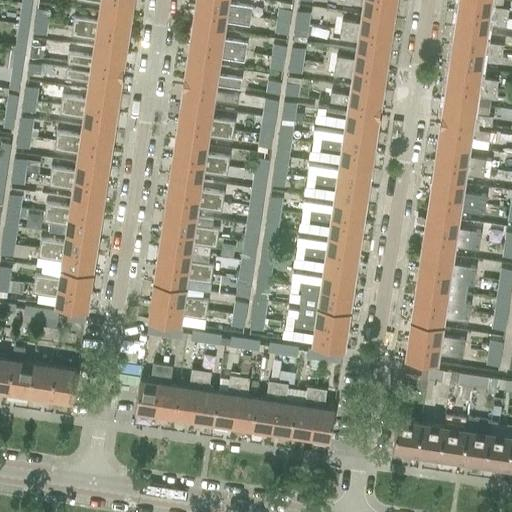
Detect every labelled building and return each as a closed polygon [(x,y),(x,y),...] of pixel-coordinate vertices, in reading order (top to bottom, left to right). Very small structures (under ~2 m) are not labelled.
[(91,0),(99,1),(97,11),(129,15),(130,0),(91,0)] [(195,0),(195,7),(244,14),(245,5),(238,4),(227,2),(227,0),(195,0)] [(238,0),(238,4),(245,5),(244,14),(257,16),(259,0),(238,0)] [(362,4),(360,13),(391,18),(394,0),(393,0),(343,0),(344,1),(362,4)] [(458,0),(457,9),(506,16),(507,7),(501,6),(502,0),(458,0)] [(21,7),(18,24),(27,25),(30,8),(21,7)] [(195,7),(192,25),(223,29),(225,20),(242,23),(244,14),(195,7)] [(278,7),(276,20),(285,21),(287,21),(288,21),(290,9),(278,7)] [(37,9),(35,20),(47,22),(49,10),(37,9)] [(457,9),(454,27),(503,34),(506,16),(457,9)] [(297,10),(295,22),(308,24),(310,12),(297,10)] [(78,16),(77,26),(126,33),(129,15),(97,11),(96,19),(78,16)] [(341,19),(340,28),(389,36),(391,18),(360,13),(359,22),(341,19)] [(35,20),(34,33),(46,34),(47,22),(35,20)] [(276,20),(274,31),(285,33),(286,33),(288,21),(287,21),(285,21),(276,20)] [(295,22),(293,35),(294,35),(296,35),(306,36),(308,24),(295,22)] [(18,24),(16,39),(25,41),(27,25),(18,24)] [(192,25),(190,43),(238,50),(239,41),(222,38),(223,29),(192,25)] [(76,34),(74,43),(123,51),(126,33),(77,26),(76,34)] [(454,27),(452,45),(500,52),(503,34),(454,27)] [(340,28),(338,37),(356,40),(355,49),(386,54),(389,36),(340,28)] [(73,53),(72,62),(121,70),(123,51),(74,43),(73,53)] [(190,43),(187,61),(218,65),(219,56),(237,58),(238,50),(190,43)] [(30,44),(29,57),(72,62),(73,53),(43,49),(44,46),(30,44)] [(272,44),(271,55),(280,57),(282,57),(283,57),(285,46),(272,44)] [(452,45),(449,63),(479,68),(480,58),(499,61),(500,52),(452,45)] [(292,46),(290,58),(302,60),(304,48),(292,46)] [(336,55),(334,64),(383,72),(386,54),(355,49),(354,57),(336,55)] [(14,50),(12,67),(20,68),(23,51),(14,50)] [(271,55),(269,67),(280,69),(281,69),(283,57),(282,57),(280,57),(271,55)] [(290,58),(288,71),(290,71),(300,72),(302,60),(290,58)] [(187,61),(184,78),(204,81),(203,88),(214,89),(215,83),(233,85),(234,76),(217,73),(218,65),(187,61)] [(28,63),(26,75),(40,76),(41,64),(28,63)] [(449,63),(446,81),(495,88),(496,79),(478,76),(479,68),(449,63)] [(351,76),(350,85),(381,90),(383,72),(334,64),(333,73),(351,76)] [(12,67),(9,84),(10,84),(18,86),(20,68),(12,67)] [(71,67),(70,77),(75,78),(87,80),(86,89),(117,93),(120,75),(100,72),(71,67)] [(183,85),(180,104),(211,108),(213,99),(231,101),(232,92),(214,89),(203,88),(204,81),(184,78),(183,85)] [(265,90),(265,91),(278,93),(280,81),(267,79),(265,90)] [(286,81),(284,95),(298,96),(300,83),(286,81)] [(446,81),(444,99),(474,104),(488,106),(490,96),(494,97),(495,88),(446,81)] [(330,90),(329,101),(347,103),(346,109),(357,111),(358,105),(378,108),(381,90),(350,85),(332,82),(330,90)] [(25,86),(24,97),(36,99),(37,87),(25,86)] [(66,97),(65,104),(114,111),(117,93),(86,89),(68,86),(67,95),(66,97)] [(8,93),(5,109),(6,110),(7,110),(14,111),(17,95),(9,93),(8,93)] [(24,97),(22,110),(34,112),(36,99),(24,97)] [(264,97),(262,109),(273,111),(274,111),(275,111),(277,99),(276,99),(264,97)] [(444,99),(441,117),(461,120),(460,126),(470,128),(471,122),(490,125),(491,115),(487,115),(488,106),(474,104),(444,99)] [(283,102),(281,115),(295,117),(297,104),(283,102)] [(82,115),(81,125),(112,129),(114,111),(65,104),(64,113),(82,115)] [(180,104),(178,121),(227,129),(227,128),(228,119),(210,116),(211,108),(180,104)] [(328,106),(327,116),(344,119),(343,127),(374,131),(377,114),(378,108),(358,105),(357,111),(346,109),(328,106)] [(5,109),(3,127),(4,127),(12,128),(14,111),(7,110),(6,110),(5,109)] [(440,123),(437,141),(467,146),(469,136),(488,139),(489,131),(470,128),(460,126),(461,120),(441,117),(440,123)] [(20,122),(18,133),(31,135),(32,123),(20,121),(20,122)] [(178,121),(175,139),(206,144),(207,135),(225,137),(227,129),(178,121)] [(261,121),(259,134),(270,136),(272,136),(274,123),(263,122),(261,121)] [(279,130),(278,136),(280,136),(291,138),(293,125),(280,124),(279,130)] [(62,131),(60,140),(109,147),(112,129),(81,125),(79,133),(62,131)] [(324,133),(323,142),(372,149),(374,131),(343,127),(342,136),(324,133)] [(18,133),(16,147),(29,148),(31,135),(18,133)] [(259,134),(257,145),(270,147),(272,136),(270,136),(259,134)] [(278,136),(276,148),(277,148),(289,150),(291,138),(280,136),(278,136)] [(175,139),(172,157),(221,164),(223,156),(205,153),(206,144),(175,139)] [(60,140),(59,149),(77,151),(75,160),(106,165),(109,147),(60,140)] [(437,141),(435,159),(483,166),(485,158),(466,155),(467,146),(437,141)] [(0,142),(0,143),(0,159),(8,160),(10,143),(0,142)] [(323,142),(321,152),(328,152),(339,154),(339,163),(369,167),(372,149),(323,142)] [(14,157),(12,169),(25,171),(27,159),(14,158),(14,157)] [(172,157),(170,175),(201,180),(202,170),(220,173),(221,164),(172,157)] [(255,157),(254,170),(266,172),(269,158),(255,157)] [(275,158),(273,172),(285,173),(286,174),(288,159),(275,158)] [(435,159),(432,177),(462,182),(463,173),(482,175),(483,166),(435,159)] [(56,166),(55,176),(104,183),(106,165),(75,160),(74,169),(56,166)] [(318,170),(317,178),(366,185),(369,167),(339,163),(338,163),(337,172),(318,170)] [(12,169),(10,182),(23,184),(25,171),(12,169)] [(254,170),(252,182),(265,184),(266,172),(265,172),(254,170)] [(273,172),(271,184),(272,184),(273,185),(283,186),(285,173),(273,172)] [(170,175),(167,193),(216,200),(217,191),(211,190),(212,181),(201,180),(170,175)] [(55,176),(53,184),(71,187),(70,196),(72,197),(101,201),(104,183),(55,176)] [(432,177),(429,195),(478,203),(479,193),(460,191),(462,182),(432,177)] [(334,190),(333,199),(363,203),(366,185),(317,178),(316,187),(334,190)] [(250,192),(248,205),(259,207),(260,207),(261,207),(263,194),(262,194),(261,194),(250,192)] [(9,193),(7,205),(20,207),(21,195),(9,193)] [(167,193),(164,211),(195,215),(213,218),(216,200),(167,193)] [(429,195),(427,213),(456,218),(458,208),(477,211),(478,203),(429,195)] [(51,204),(49,212),(67,214),(98,219),(101,201),(72,197),(70,196),(68,206),(51,204)] [(269,196),(268,207),(281,209),(282,198),(269,196)] [(312,213),(312,214),(361,221),(363,203),(333,199),(332,202),(331,208),(313,205),(313,207),(312,213)] [(7,205),(5,218),(18,219),(20,207),(7,205)] [(248,205),(246,217),(258,219),(259,219),(261,207),(260,207),(259,207),(248,205)] [(281,209),(268,207),(266,220),(280,221),(281,209)] [(164,211),(162,228),(210,236),(212,227),(194,224),(195,215),(164,211)] [(47,229),(64,232),(96,237),(98,219),(67,214),(49,212),(47,229)] [(427,213),(424,231),(472,238),(474,229),(455,227),(456,218),(427,213)] [(329,226),(327,235),(358,239),(361,221),(312,214),(310,224),(329,226)] [(162,228),(159,246),(190,251),(208,254),(210,236),(162,228)] [(245,228),(243,241),(252,243),(254,243),(255,243),(257,230),(245,228)] [(3,230),(1,241),(14,243),(16,232),(3,230)] [(424,231),(421,249),(451,254),(453,244),(471,247),(472,238),(424,231)] [(511,232),(505,231),(503,243),(511,244),(511,232)] [(45,238),(44,247),(93,255),(96,237),(64,232),(63,241),(45,238)] [(264,237),(261,251),(273,252),(275,239),(276,238),(276,234),(264,233),(264,237)] [(308,241),(306,250),(355,257),(358,239),(327,235),(326,244),(308,241)] [(1,241),(0,250),(0,253),(12,255),(14,243),(1,241)] [(243,241),(241,254),(252,256),(253,256),(255,243),(254,243),(252,243),(243,241)] [(511,244),(503,243),(501,256),(511,257),(511,244)] [(159,246),(156,264),(205,271),(206,262),(208,254),(190,251),(159,246)] [(60,259),(59,268),(90,273),(93,255),(44,247),(43,256),(60,259)] [(421,249),(418,267),(467,274),(468,265),(450,262),(451,254),(421,249)] [(323,262),(322,271),(353,275),(355,257),(306,250),(305,259),(323,262)] [(240,262),(237,277),(246,278),(249,279),(250,279),(252,264),(251,263),(249,263),(240,262)] [(156,264),(154,282),(185,287),(184,288),(205,291),(206,281),(204,280),(205,271),(156,264)] [(0,265),(0,277),(9,278),(10,267),(0,265)] [(40,274),(39,283),(87,291),(90,273),(63,269),(59,268),(41,265),(40,274)] [(418,267),(416,285),(464,292),(467,274),(418,267)] [(499,273),(498,279),(510,281),(510,277),(511,275),(511,269),(500,267),(499,273)] [(258,272),(256,287),(268,288),(270,275),(270,274),(271,269),(259,268),(258,272)] [(302,277),(301,286),(350,293),(353,275),(322,271),(321,280),(302,277)] [(0,277),(0,290),(7,291),(9,278),(0,277)] [(237,277),(236,289),(248,291),(250,279),(249,279),(246,278),(237,277)] [(498,279),(496,291),(508,293),(510,281),(498,279)] [(154,282),(151,300),(199,307),(201,298),(183,295),(184,288),(185,287),(154,282)] [(87,291),(39,283),(37,292),(57,295),(55,304),(65,306),(85,309),(87,291)] [(416,285),(413,303),(462,310),(464,292),(416,285)] [(299,295),(298,304),(305,305),(347,311),(350,293),(301,286),(299,294),(299,295)] [(255,290),(255,295),(267,297),(268,288),(256,287),(255,290)] [(0,300),(0,311),(14,313),(15,303),(0,300)] [(199,307),(151,300),(148,318),(178,323),(180,313),(198,316),(199,307)] [(234,301),(232,312),(242,314),(243,314),(245,314),(246,302),(234,301)] [(494,305),(493,315),(505,317),(506,305),(507,303),(495,302),(494,303),(494,305)] [(413,303),(410,321),(440,326),(442,316),(460,319),(462,310),(413,303)] [(296,315),(295,322),(345,329),(347,313),(347,311),(305,305),(298,304),(297,313),(296,315)] [(24,305),(23,314),(39,317),(41,307),(24,305)] [(41,307),(39,317),(56,319),(57,310),(41,307)] [(253,308),(251,322),(263,324),(265,310),(253,308)] [(65,320),(83,322),(84,313),(66,310),(65,320)] [(232,312),(230,326),(241,327),(243,328),(245,314),(243,314),(242,314),(232,312)] [(493,315),(491,328),(503,329),(505,317),(493,315)] [(410,321),(407,339),(456,346),(458,337),(439,334),(440,326),(410,321)] [(146,333),(166,336),(167,325),(147,322),(146,333)] [(345,329),(295,322),(294,330),(314,333),(312,343),(342,348),(345,329)] [(167,325),(166,336),(180,338),(182,327),(167,325)] [(190,340),(204,342),(206,331),(191,329),(190,340)] [(206,331),(204,342),(219,344),(220,333),(206,331)] [(228,346),(243,348),(244,337),(230,335),(228,346)] [(244,337),(243,348),(257,350),(259,339),(244,337)] [(456,346),(407,339),(405,357),(435,362),(437,351),(455,354),(456,346)] [(489,339),(487,351),(496,352),(499,353),(500,353),(502,341),(501,341),(489,339)] [(267,352),(281,354),(283,343),(268,341),(267,352)] [(283,343),(281,354),(296,356),(297,345),(283,343)] [(305,357),(320,359),(321,349),(307,346),(305,357)] [(7,391),(28,394),(33,361),(22,359),(23,348),(13,347),(11,358),(7,391)] [(321,349),(320,359),(340,362),(341,352),(321,349)] [(487,351),(485,364),(495,366),(497,366),(498,366),(500,353),(499,353),(496,352),(487,351)] [(0,389),(7,391),(11,358),(0,355),(0,389)] [(28,394),(49,397),(54,364),(33,361),(28,394)] [(134,410),(154,413),(162,363),(152,361),(149,380),(139,378),(134,410)] [(154,413),(173,416),(178,383),(168,381),(171,364),(162,363),(154,413)] [(54,364),(49,397),(71,400),(76,367),(54,364)] [(426,379),(428,367),(404,364),(402,378),(417,381),(415,395),(423,397),(426,379)] [(428,367),(426,379),(440,382),(442,370),(428,367)] [(173,416),(193,419),(200,369),(190,368),(187,384),(178,383),(173,416)] [(193,419),(212,422),(217,389),(207,387),(209,370),(200,369),(193,419)] [(458,383),(472,385),(474,374),(459,371),(458,383)] [(212,422),(231,425),(239,375),(229,373),(226,390),(217,389),(212,422)] [(474,374),(472,385),(487,387),(488,376),(474,374)] [(231,425),(250,427),(255,394),(245,393),(248,376),(239,375),(231,425)] [(503,390),(511,391),(511,379),(505,378),(503,390)] [(250,427),(270,430),(277,381),(267,379),(265,396),(255,394),(250,427)] [(270,430),(289,433),(294,400),(284,399),(287,382),(277,381),(270,430)] [(294,400),(289,433),(308,436),(316,387),(307,385),(304,402),(294,400)] [(316,387),(308,436),(328,439),(333,408),(322,406),(325,388),(316,387)] [(438,456),(460,459),(467,418),(444,414),(442,426),(438,456)] [(460,459),(483,463),(488,433),(490,421),(467,418),(460,459)] [(392,449),(415,452),(419,423),(396,419),(392,449)] [(415,452),(438,456),(442,426),(419,423),(415,452)] [(483,463),(506,466),(510,437),(488,433),(483,463)]
